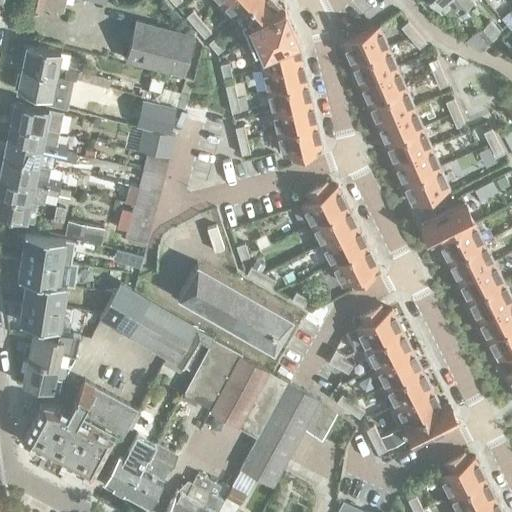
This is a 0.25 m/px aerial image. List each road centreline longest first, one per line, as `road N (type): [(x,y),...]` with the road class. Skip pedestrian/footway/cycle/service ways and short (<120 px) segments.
road 1 (residential): [(511,473),(350,152),(315,16)]
road 2 (residential): [(511,71),(438,32),(410,0)]
